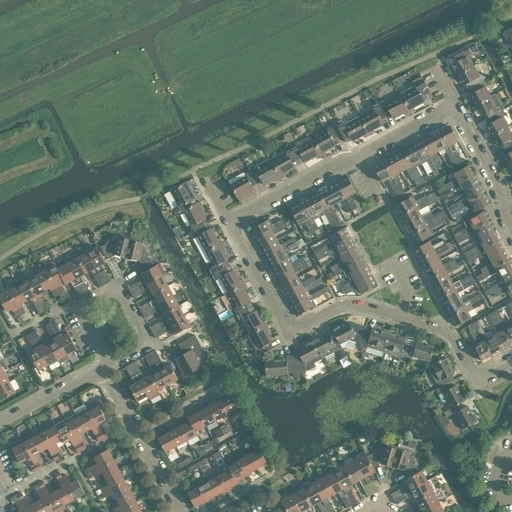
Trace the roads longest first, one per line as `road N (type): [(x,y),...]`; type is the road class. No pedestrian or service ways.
road 1 (residential): [(511,363),(475,375),(443,328),(362,305),(339,306),(287,330),(228,219)]
road 2 (residential): [(178,511),(102,367)]
road 3 (residential): [(110,361),(147,340),(117,286),(79,306)]
road 4 (residential): [(228,219),(356,154)]
road 5 (residential): [(511,229),(504,191),(453,102)]
